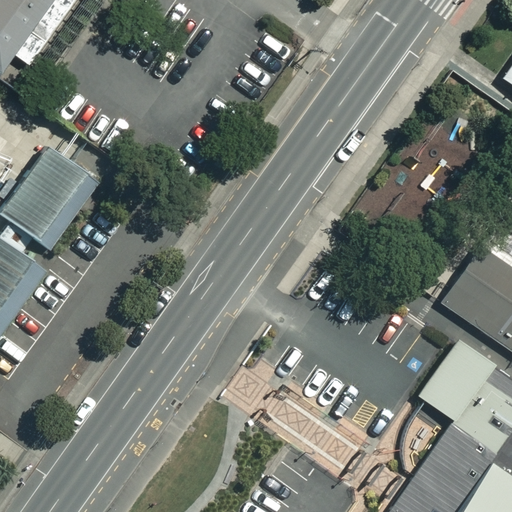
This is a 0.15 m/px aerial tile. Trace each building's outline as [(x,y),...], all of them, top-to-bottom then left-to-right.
[(0,0),(0,68),(47,0),(0,0)] [(511,52),(496,75),(511,85),(511,52)] [(94,179),(39,142),(0,198),(0,215),(2,218),(26,234),(46,248),(94,179)] [(26,234),(2,218),(0,221),(0,242),(14,251),(26,234)] [(0,242),(0,326),(41,270),(14,251),(0,242)] [(511,356),(511,265),(481,244),(438,305),(511,356)] [(385,511),(511,511),(511,380),(455,340),(415,397),(449,421),(385,511)]
